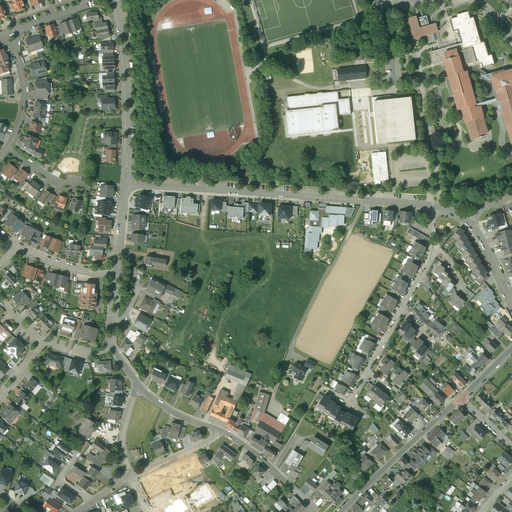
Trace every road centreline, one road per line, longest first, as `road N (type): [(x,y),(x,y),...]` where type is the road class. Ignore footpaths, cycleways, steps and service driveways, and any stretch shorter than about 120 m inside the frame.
road 1 (residential): [(433,205),(124,181)]
road 2 (residential): [(124,181),(126,85),(115,0)]
road 3 (residential): [(341,511),(460,398)]
road 4 (residential): [(312,510),(219,431)]
